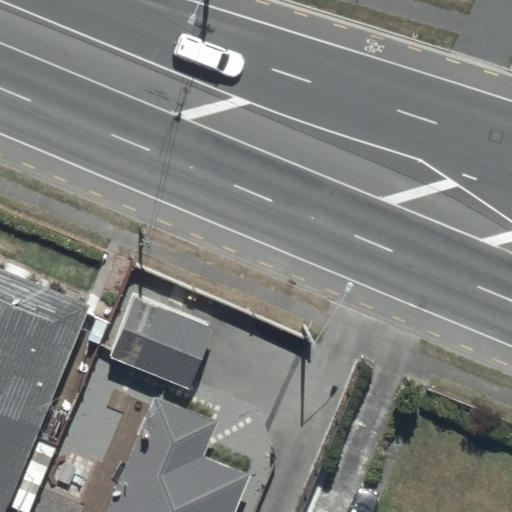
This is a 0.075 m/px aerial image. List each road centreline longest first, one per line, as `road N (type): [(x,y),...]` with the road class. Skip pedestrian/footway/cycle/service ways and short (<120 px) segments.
road 1 (trunk): [(511,303),(0,98)]
road 2 (trunk): [(88,0),(511,174)]
